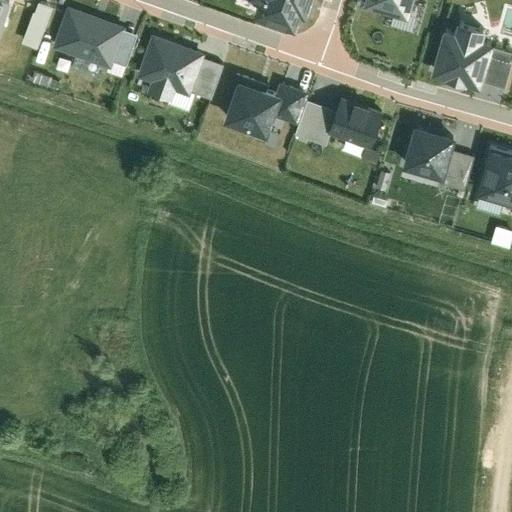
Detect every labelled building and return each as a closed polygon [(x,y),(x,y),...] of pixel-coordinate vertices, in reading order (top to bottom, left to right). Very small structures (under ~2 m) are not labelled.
[(0,0),(0,30),(10,0),(0,0)] [(258,0),(255,11),(300,27),(305,12),(310,14),(314,0),(258,0)] [(363,0),(362,6),(408,19),(413,0),(363,0)] [(122,28),(66,8),(51,50),(107,70),(110,62),(121,31),(122,28)] [(208,48),(154,29),(139,72),(193,91),(203,61),(208,48)] [(454,38),(443,35),(432,77),(443,80),(442,83),(462,88),(463,85),(481,90),(492,48),(480,45),(482,36),(457,29),(454,38)] [(126,67),(136,37),(121,31),(110,62),(126,67)] [(222,68),(203,61),(193,91),(191,94),(211,99),(222,68)] [(281,88),(240,74),(226,117),(270,132),(275,116),(285,89),(281,88)] [(282,85),(281,88),(285,89),(275,116),(298,126),(306,102),(309,96),(282,85)] [(388,107),(342,92),(335,113),(330,127),(376,142),(388,107)] [(296,137),(325,146),(330,127),(335,113),(306,102),(298,126),(296,137)] [(457,133),(416,122),(404,165),(446,175),(451,154),(457,133)] [(511,154),(491,149),(477,195),(511,202),(511,154)] [(473,160),(451,154),(446,175),(443,186),(465,192),(473,160)]
